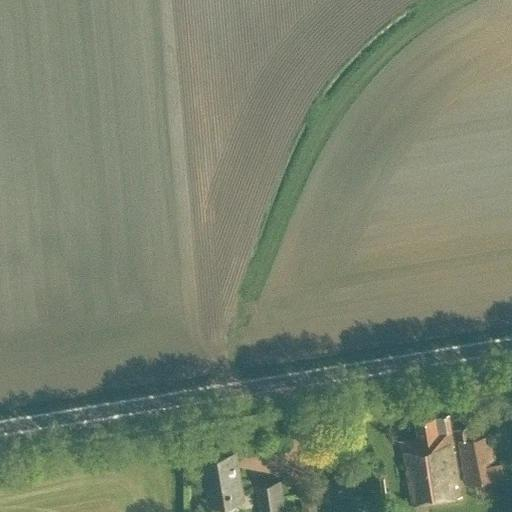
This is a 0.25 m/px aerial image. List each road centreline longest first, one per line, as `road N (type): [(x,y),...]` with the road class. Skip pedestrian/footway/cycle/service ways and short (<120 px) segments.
road 1 (unclassified): [(0,427),(511,343)]
road 2 (track): [(225,390),(251,291),(324,120),(391,45),(461,0)]
